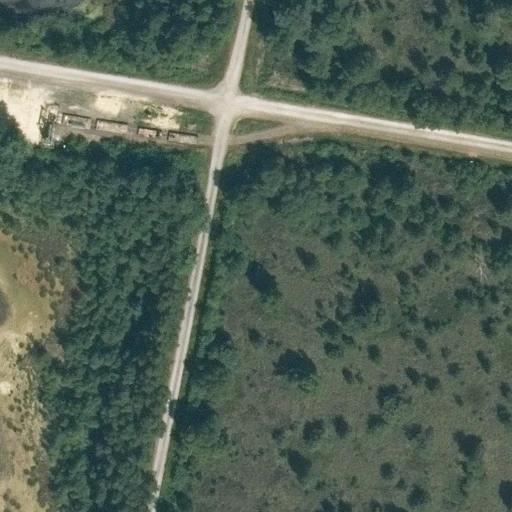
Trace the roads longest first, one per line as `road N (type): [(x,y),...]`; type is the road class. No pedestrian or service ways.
road 1 (track): [(150,511),(255,0)]
road 2 (track): [(511,143),(0,58)]
